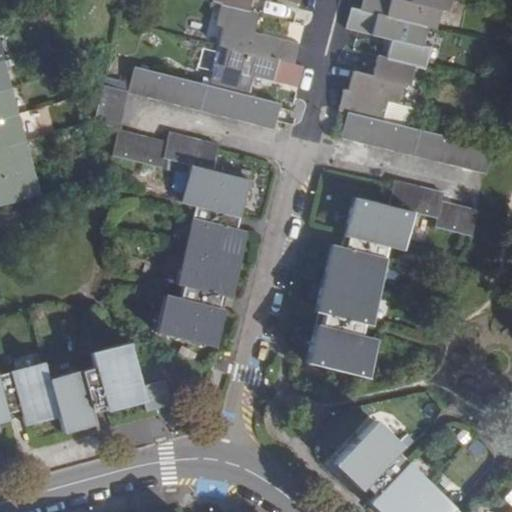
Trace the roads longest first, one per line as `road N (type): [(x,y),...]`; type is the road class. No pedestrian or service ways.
road 1 (residential): [(331,0),(224,461)]
road 2 (residential): [(0,503),(166,460),(224,461)]
